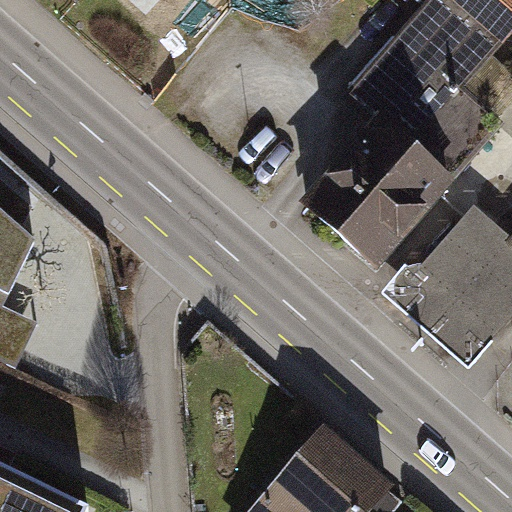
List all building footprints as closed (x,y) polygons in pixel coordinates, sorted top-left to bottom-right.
[(94,0),(39,0),(71,27),(94,0)] [(511,0),(429,0),(345,99),(375,123),(299,212),(375,276),(502,127),(464,94),(511,36),(511,0)] [(0,374),(17,383),(39,338),(3,317),(36,253),(21,238),(35,223),(0,189),(0,374)] [(416,280),(408,273),(397,287),(384,301),(472,375),(484,361),(493,350),(511,328),(511,245),(474,213),(416,280)] [(256,511),(384,511),(397,498),(325,434),(256,511)] [(0,511),(85,511),(0,471),(0,511)]
